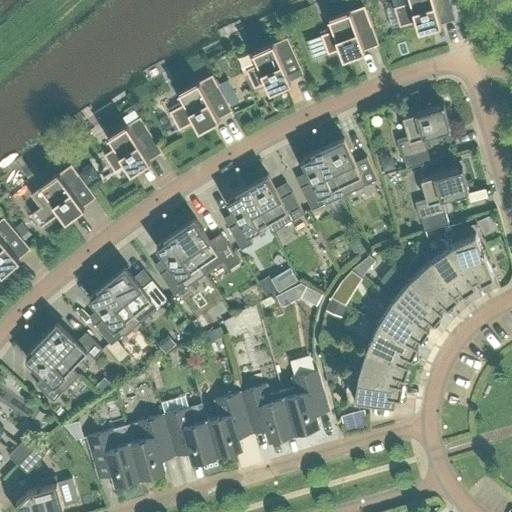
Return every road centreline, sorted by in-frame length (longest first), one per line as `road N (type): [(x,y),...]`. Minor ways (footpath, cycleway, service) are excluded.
road 1 (residential): [(0,333),(132,218),(251,144),(404,75),(468,56),(474,76)]
road 2 (residential): [(110,511),(430,420)]
road 3 (residential): [(430,420),(437,375),(456,338),(511,298)]
road 4 (residential): [(511,203),(474,76)]
